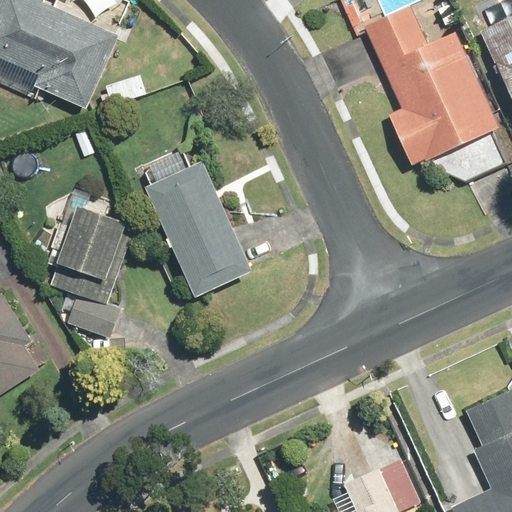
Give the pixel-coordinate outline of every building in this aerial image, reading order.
[(50,0),(2,0),(0,6),(0,54),(43,71),(37,86),(95,109),(125,34),(49,4),(50,0)] [(123,0),(88,0),(102,18),(124,1),(123,0)] [(511,155),(511,132),(507,123),(462,31),(429,47),(411,9),(368,30),(407,108),(390,116),(416,168),(434,159),(466,178),(511,155)] [(511,16),(484,30),(511,88),(511,16)] [(207,161),(149,189),(202,299),(260,271),(207,161)] [(137,225),(83,206),(58,288),(78,295),(70,323),(119,338),(127,312),(112,307),(137,225)] [(38,341),(8,295),(0,299),(0,402),(47,372),(30,346),(38,341)] [(498,490),(457,508),(459,511),(511,511),(511,388),(471,406),(489,448),(482,451),(498,490)] [(405,511),(426,503),(406,457),(348,482),(360,511),(405,511)]
